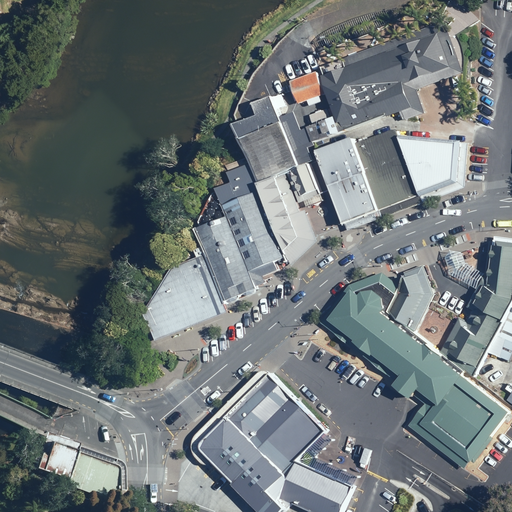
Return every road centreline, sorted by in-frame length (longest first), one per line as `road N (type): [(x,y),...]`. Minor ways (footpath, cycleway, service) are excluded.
road 1 (residential): [(139,437),(357,257),(498,207)]
road 2 (secondary): [(0,362),(124,412),(139,437)]
road 3 (residential): [(498,207),(511,80)]
